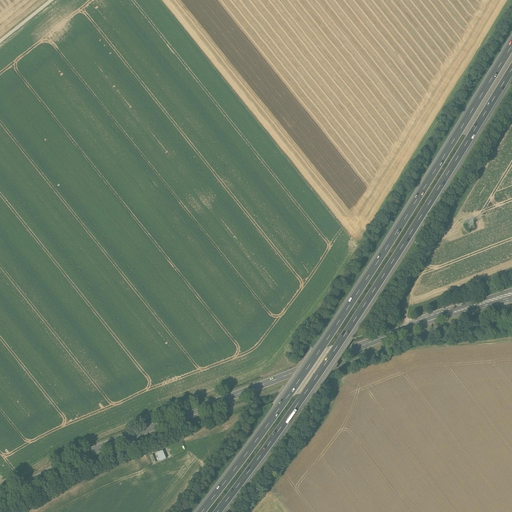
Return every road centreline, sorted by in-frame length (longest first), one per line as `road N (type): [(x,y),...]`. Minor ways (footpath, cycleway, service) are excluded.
road 1 (track): [(0,488),(55,456),(269,369),(371,227),(511,0)]
road 2 (motorway): [(511,47),(338,321),(198,511)]
road 3 (secondary): [(511,294),(96,449),(0,500)]
road 4 (motorway): [(215,511),(353,322),(511,75)]
road 5 (track): [(248,511),(320,422),(334,376),(414,346),(511,338)]
road 6 (track): [(511,117),(410,286),(402,307),(409,328)]
road 7 (track): [(175,439),(334,376)]
road 8 (track): [(22,511),(175,439)]
